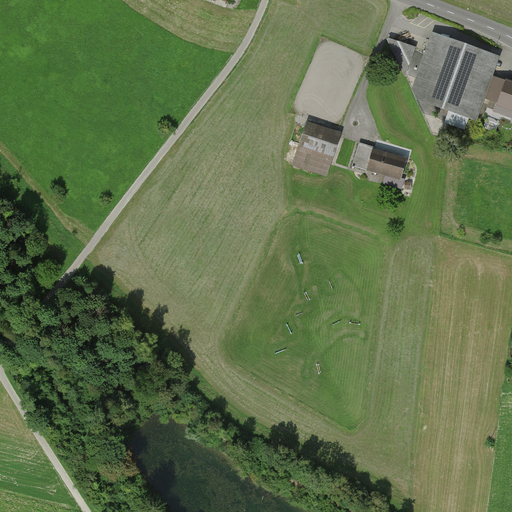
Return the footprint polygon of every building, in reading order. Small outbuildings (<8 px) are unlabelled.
[(160,44),(168,29),(154,22),(146,37),(160,44)] [(223,49),(227,36),(213,31),(209,44),(223,49)] [(203,53),(196,65),(208,72),(216,60),(203,53)] [(154,58),(149,71),(163,77),(168,63),(154,58)] [(511,73),(510,73),(509,76),(485,68),(478,90),(502,98),(498,109),(511,113),(511,73)] [(182,79),(181,92),(196,92),(196,79),(182,79)] [(342,130),(306,120),(295,157),(331,167),(342,130)] [(376,144),(361,139),(355,160),(370,165),(401,173),(407,153),(376,144)]
